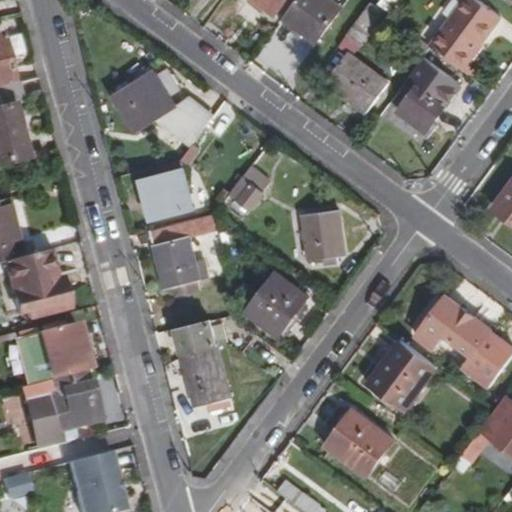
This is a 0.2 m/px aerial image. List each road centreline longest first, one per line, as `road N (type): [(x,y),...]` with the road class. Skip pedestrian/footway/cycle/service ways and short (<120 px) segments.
road 1 (residential): [(174,511),(40,0)]
road 2 (residential): [(424,220),(124,0)]
road 3 (residential): [(424,220),(210,511)]
road 4 (residential): [(424,220),(511,102)]
